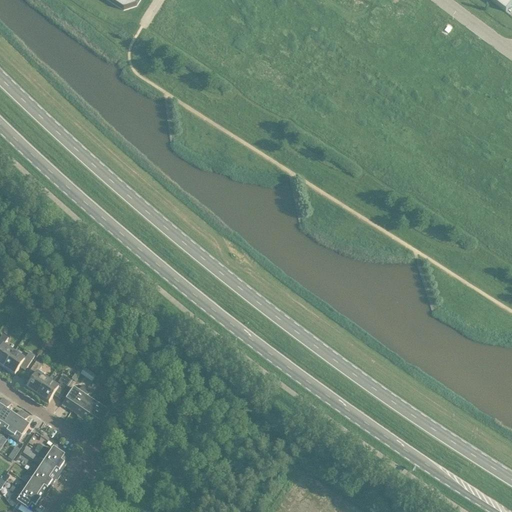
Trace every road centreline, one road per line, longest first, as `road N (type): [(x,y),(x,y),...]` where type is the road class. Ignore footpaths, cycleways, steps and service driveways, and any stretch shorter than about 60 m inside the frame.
road 1 (primary): [(511,479),(192,252),(0,75)]
road 2 (primary): [(0,128),(224,323),(491,511)]
road 3 (residential): [(49,511),(92,447),(0,385)]
